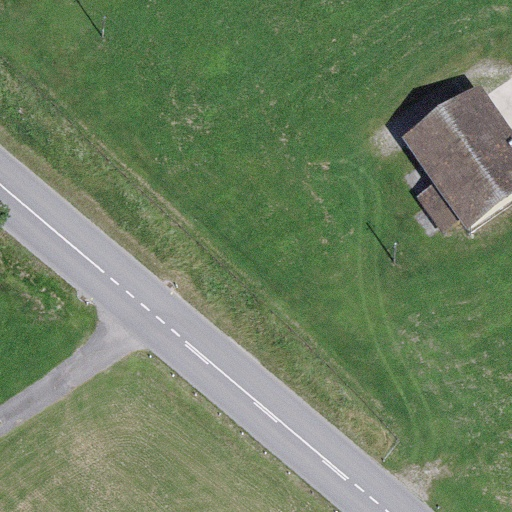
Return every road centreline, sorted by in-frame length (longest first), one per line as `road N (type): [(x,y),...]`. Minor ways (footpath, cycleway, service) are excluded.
road 1 (tertiary): [(392,511),(0,182)]
road 2 (track): [(153,310),(0,428)]
